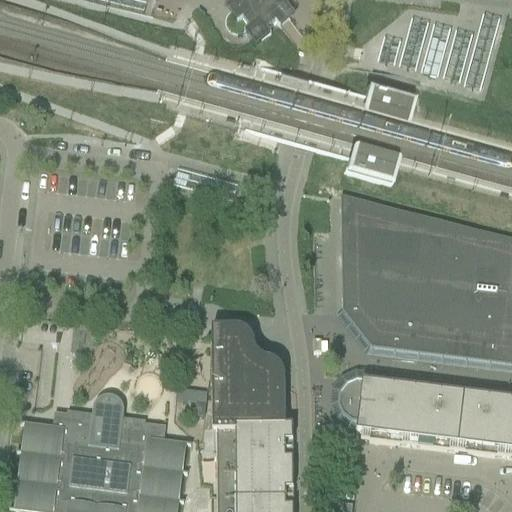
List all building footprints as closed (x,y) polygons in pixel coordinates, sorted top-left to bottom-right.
[(285,19),(270,0),(268,0),(261,7),(255,0),(238,0),(229,7),(261,45),(270,38),(266,33),(285,19)] [(511,244),(340,201),(342,317),(345,322),(343,323),(358,342),(360,341),(370,353),(511,371),(511,244)] [(292,511),(292,436),(292,429),(284,429),(284,382),(284,381),(283,377),(282,373),(280,370),(277,368),(274,366),(270,364),(266,363),(263,362),(260,360),(257,357),(255,354),(254,350),(253,346),(252,342),(250,339),(247,336),(244,334),(240,332),(236,332),(221,332),(211,332),(212,437),(215,437),(215,511),(292,511)] [(511,403),(499,402),(478,399),(458,397),(437,394),(417,391),(396,389),(376,386),(355,384),(351,385),(347,386),(344,389),(341,392),(339,396),(337,400),(336,404),(336,408),(337,412),(339,416),(341,420),(345,423),(348,425),(352,427),(356,428),(355,436),(361,437),(360,445),(368,446),(389,448),(409,451),(430,453),(450,456),(471,459),(491,461),(511,464),(511,463),(511,403)] [(122,423),(123,417),(123,415),(123,413),(122,411),(121,408),(120,406),(118,405),(117,404),(115,402),(113,402),(111,401),(110,401),(106,400),(105,401),(103,401),(102,402),(100,402),(99,403),(97,404),(96,405),(95,406),(94,408),(93,409),(93,411),(92,412),(91,419),(66,416),(66,419),(54,417),(52,432),(19,428),(19,429),(24,429),(13,511),(182,511),(190,449),(163,445),(165,431),(144,429),(144,426),(122,423)]
